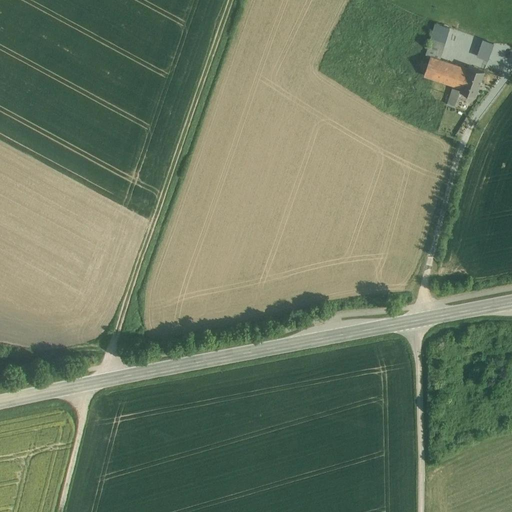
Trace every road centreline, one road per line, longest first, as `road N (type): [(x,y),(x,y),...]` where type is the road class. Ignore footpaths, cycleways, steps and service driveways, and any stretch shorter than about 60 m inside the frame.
road 1 (secondary): [(0,402),(418,319)]
road 2 (track): [(234,0),(111,340),(110,379)]
road 3 (unclassified): [(511,76),(469,124),(418,319)]
road 4 (unclassified): [(418,319),(423,511)]
road 5 (track): [(62,511),(82,422),(79,385)]
